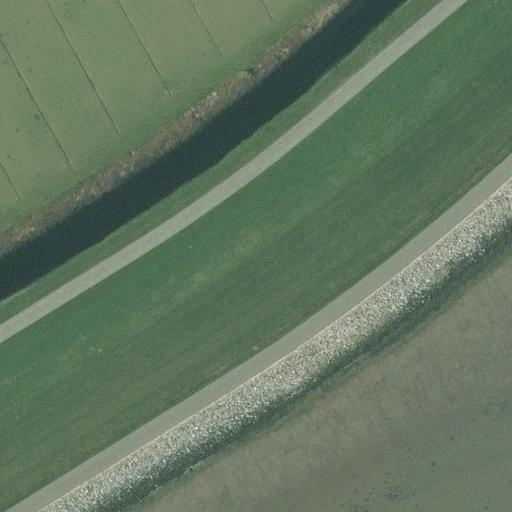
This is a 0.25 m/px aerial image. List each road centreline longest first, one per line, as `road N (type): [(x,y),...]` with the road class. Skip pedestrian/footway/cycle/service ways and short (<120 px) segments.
road 1 (unclassified): [(465,0),(264,171),(0,343)]
road 2 (unclassified): [(47,511),(341,326),(511,183)]
